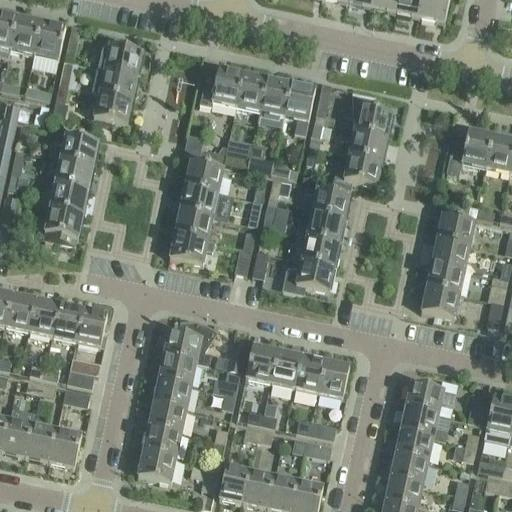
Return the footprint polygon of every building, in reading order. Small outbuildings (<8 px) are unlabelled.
[(323,0),(322,4),(346,9),(348,0),(323,0)] [(348,0),(346,9),(371,14),(373,0),(348,0)] [(373,0),(371,14),(395,20),(399,0),(373,0)] [(399,0),(395,20),(419,25),(424,0),(399,0)] [(424,0),(419,25),(444,30),(450,0),(424,0)] [(0,21),(0,64),(8,66),(10,58),(17,25),(0,21)] [(17,25),(10,58),(34,63),(41,30),(17,25)] [(41,30),(34,63),(58,69),(65,35),(41,30)] [(72,31),(66,60),(64,68),(73,70),(75,62),(78,46),(81,33),(72,31)] [(102,52),(97,75),(103,76),(103,77),(136,84),(141,60),(113,54),(115,45),(106,43),(104,52),(102,52)] [(64,68),(59,93),(68,95),(73,70),(64,68)] [(103,76),(97,75),(92,99),(98,100),(98,101),(131,108),(136,84),(103,77),(103,76)] [(213,109),(236,114),(244,81),(219,75),(215,95),(204,93),(200,111),(212,114),(213,109)] [(244,81),(236,114),(260,119),(268,86),(244,81)] [(268,86),(260,119),(284,124),(291,91),(268,86)] [(1,97),(10,99),(18,101),(20,92),(3,89),(1,97)] [(291,91),(284,124),(298,127),(295,141),(305,143),(316,96),(291,91)] [(51,133),(63,135),(67,112),(64,111),(68,95),(59,93),(55,109),(56,109),(51,133)] [(25,102),(45,107),(50,108),(51,102),(43,100),(44,97),(27,94),(25,102)] [(126,132),(131,108),(98,101),(93,125),(126,132)] [(355,128),(353,138),(386,145),(391,121),(373,117),(376,105),(352,101),(353,127),(355,128)] [(319,106),(316,122),(324,124),(328,108),(319,106)] [(9,113),(7,125),(6,130),(14,132),(16,127),(28,129),(30,117),(9,113)] [(314,129),(310,147),(320,149),(324,131),(314,129)] [(6,130),(1,154),(10,156),(14,132),(6,130)] [(17,150),(18,151),(26,152),(30,134),(21,133),(17,150)] [(340,161),(348,163),(381,170),(386,145),(353,138),(349,154),(342,152),(340,161)] [(461,172),(486,177),(493,144),(468,138),(466,145),(454,143),(446,180),(459,183),(461,172)] [(65,142),(60,167),(92,174),(98,149),(65,142)] [(511,147),(493,144),(486,177),(509,182),(511,169),(511,147)] [(1,154),(0,159),(0,178),(5,180),(10,156),(1,154)] [(309,154),(305,170),(316,173),(319,156),(309,154)] [(201,156),(199,165),(216,168),(218,160),(201,156)] [(17,157),(11,181),(20,183),(26,159),(17,157)] [(225,161),(223,170),(240,173),(242,165),(225,161)] [(336,174),(332,193),(351,197),(352,189),(376,194),(381,170),(348,163),(345,176),(336,174)] [(249,166),(247,175),(264,179),(266,170),(249,166)] [(60,167),(55,191),(87,197),(92,174),(60,167)] [(191,170),(186,194),(219,201),(224,177),(191,170)] [(271,180),(272,180),(278,182),(288,184),(297,186),(299,177),(290,175),(273,171),(271,180)] [(302,187),(311,190),(312,189),(314,180),(304,178),(302,187)] [(17,200),(20,183),(11,181),(8,198),(17,200)] [(273,187),(268,211),(277,213),(282,189),(273,187)] [(55,191),(50,214),(82,221),(87,197),(55,191)] [(253,209),(262,211),(266,194),(256,192),(253,209)] [(180,219),(214,226),(217,226),(222,202),(219,201),(186,194),(180,219)] [(316,196),(311,221),(344,227),(349,203),(316,196)] [(1,230),(13,232),(18,207),(6,205),(1,230)] [(453,210),(451,219),(475,224),(477,215),(453,210)] [(262,236),(271,238),(277,239),(277,235),(272,234),(277,213),(268,211),(262,236)] [(46,239),(44,246),(44,247),(74,253),(76,245),(77,246),(82,221),(50,214),(44,239),(46,239)] [(477,215),(475,224),(493,228),(495,219),(477,215)] [(248,233),(257,235),(261,218),(251,216),(248,233)] [(180,219),(176,242),(209,249),(214,226),(180,219)] [(511,222),(501,220),(499,229),(511,231),(511,222)] [(311,221),(306,245),(339,251),(344,227),(311,221)] [(442,223),(437,247),(470,254),(475,230),(442,223)] [(259,251),(268,253),(271,238),(262,236),(259,251)] [(240,254),(240,255),(248,257),(252,258),(255,241),(247,240),(243,255),(240,254)] [(214,250),(209,249),(176,242),(170,266),(204,273),(207,258),(212,259),(214,250)] [(306,245),(301,269),(333,275),(339,251),(306,245)] [(437,247),(432,271),(465,278),(470,254),(437,247)] [(235,280),(246,282),(252,258),(248,257),(240,255),(235,280)] [(257,259),(252,284),(264,286),(269,262),(257,259)] [(333,275),(301,269),(296,293),(328,300),(333,275)] [(511,270),(503,269),(500,285),(509,287),(511,271),(511,270)] [(432,271),(426,295),(460,302),(465,278),(432,271)] [(487,308),(491,309),(504,311),(509,287),(500,285),(493,284),(487,308)] [(455,327),(460,302),(426,295),(421,320),(455,327)] [(0,299),(0,334),(4,335),(10,304),(11,301),(0,299)] [(10,304),(4,335),(28,340),(35,307),(11,301),(10,304)] [(35,307),(28,340),(52,345),(59,312),(35,307)] [(486,334),(488,334),(498,336),(504,311),(491,309),(486,334)] [(59,312),(52,345),(76,350),(82,317),(59,312)] [(82,317),(76,350),(100,355),(107,322),(82,317)] [(163,364),(197,371),(208,374),(211,363),(203,361),(204,358),(216,340),(217,342),(218,341),(215,338),(211,336),(207,334),(203,332),(199,331),(195,330),(191,330),(186,330),(182,330),(180,330),(180,331),(182,331),(179,342),(177,341),(177,339),(174,339),(174,340),(168,339),(163,364)] [(227,377),(230,378),(241,380),(246,356),(233,353),(227,377)] [(252,353),(245,386),(269,391),(276,358),(252,353)] [(276,358),(269,391),(294,397),(301,363),(276,358)] [(301,363),(294,397),(318,402),(325,368),(301,363)] [(163,364),(158,388),(192,395),(197,371),(163,364)] [(0,365),(0,376),(9,379),(12,368),(0,365)] [(325,368),(318,402),(342,407),(350,374),(325,368)] [(32,372),(30,383),(43,386),(45,375),(32,372)] [(45,375),(43,386),(57,389),(67,391),(69,380),(59,378),(45,375)] [(69,380),(67,391),(91,396),(94,383),(70,377),(69,380)] [(227,388),(224,402),(236,404),(241,380),(230,378),(228,388),(227,388)] [(26,399),(40,402),(42,391),(28,388),(26,399)] [(158,388),(153,412),(187,419),(192,395),(158,388)] [(42,391),(40,402),(53,405),(56,394),(42,391)] [(410,391),(405,415),(439,423),(444,398),(410,391)] [(87,415),(90,402),(66,397),(63,410),(87,415)] [(221,416),(232,418),(233,418),(236,404),(224,402),(221,416)] [(468,429),(481,432),(487,407),(474,404),(468,429)] [(511,408),(493,404),(486,438),(484,446),(508,451),(510,443),(511,433),(511,408)] [(153,412),(148,435),(182,443),(187,419),(153,412)] [(405,415),(400,439),(434,446),(446,450),(448,438),(436,435),(439,423),(405,415)] [(250,418),(247,429),(247,430),(260,432),(263,421),(250,418)] [(263,421),(260,432),(275,436),(277,424),(263,421)] [(0,460),(2,461),(9,427),(0,425),(0,460)] [(9,427),(2,461),(26,466),(33,432),(9,427)] [(299,427),(296,440),(309,443),(312,430),(299,427)] [(312,430),(309,443),(333,448),(336,435),(312,430)] [(33,432),(26,466),(48,470),(56,437),(33,432)] [(148,435),(143,459),(176,467),(182,443),(148,435)] [(243,446),(257,449),(259,438),(246,435),(243,446)] [(217,436),(214,449),(225,452),(228,438),(217,436)] [(56,437),(48,470),(74,476),(81,443),(56,437)] [(259,438),(257,449),(271,452),(274,441),(259,438)] [(400,439),(395,463),(428,471),(434,446),(400,439)] [(468,440),(465,453),(476,456),(479,442),(468,440)] [(292,459),(306,462),(308,449),(295,446),(292,459)] [(211,463),(222,466),(225,452),(214,449),(211,463)] [(308,449),(306,462),(329,467),(332,454),(308,449)] [(462,468),(473,470),(476,456),(465,453),(462,468)] [(171,491),(176,467),(143,459),(138,484),(171,491)] [(395,463),(389,487),(423,494),(428,471),(395,463)] [(191,483),(204,486),(201,498),(215,500),(220,476),(206,473),(194,470),(191,483)] [(490,470),(488,480),(488,481),(502,484),(504,473),(490,470)] [(511,474),(504,473),(502,484),(511,486),(511,474)] [(226,474),(219,507),(241,511),(243,511),(251,479),(226,474)] [(460,476),(459,482),(470,485),(471,479),(460,476)] [(251,479),(243,511),(268,511),(274,484),(251,479)] [(274,484),(268,511),(294,511),(299,489),(274,484)] [(484,497),(498,500),(500,489),(487,486),(484,497)] [(389,487),(384,511),(388,511),(419,511),(423,494),(389,487)] [(458,488),(455,501),(466,504),(469,490),(458,488)] [(299,489),(294,511),(319,511),(323,494),(299,489)] [(511,491),(500,489),(498,500),(511,503),(511,501),(511,491)] [(464,511),(466,504),(455,501),(452,511),(464,511)]
